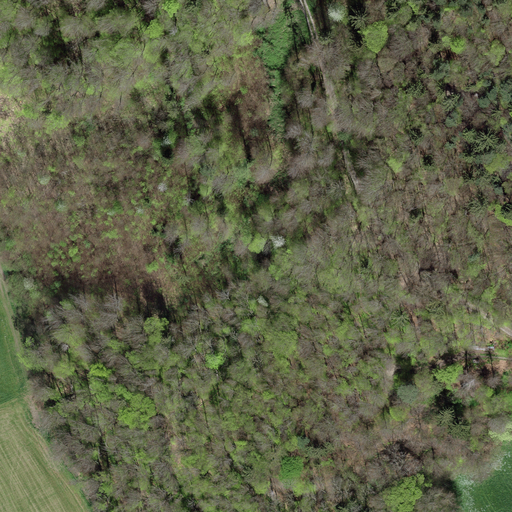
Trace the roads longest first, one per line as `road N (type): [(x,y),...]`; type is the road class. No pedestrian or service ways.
road 1 (track): [(302,0),(351,177),(434,281),(511,330)]
road 2 (track): [(422,0),(426,86),(395,129),(395,177),(434,281)]
road 3 (track): [(511,356),(474,353),(394,369),(386,382),(408,404),(511,424)]
